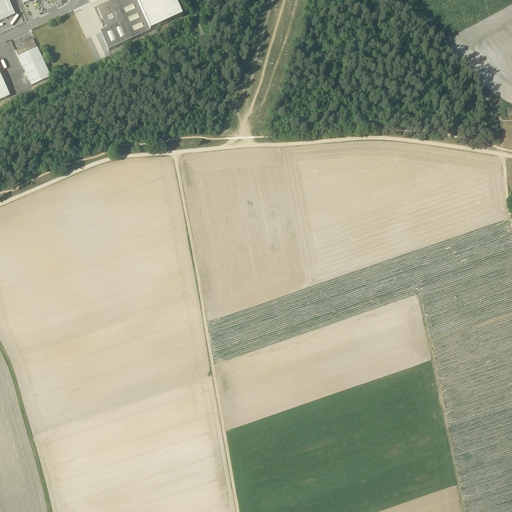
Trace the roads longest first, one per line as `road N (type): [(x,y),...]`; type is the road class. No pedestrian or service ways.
road 1 (track): [(511,157),(383,140),(113,157),(0,204)]
road 2 (track): [(239,511),(174,152)]
road 3 (track): [(421,299),(465,511)]
road 4 (track): [(0,344),(49,511)]
road 5 (track): [(258,145),(247,138),(282,0)]
road 6 (track): [(247,138),(186,0)]
